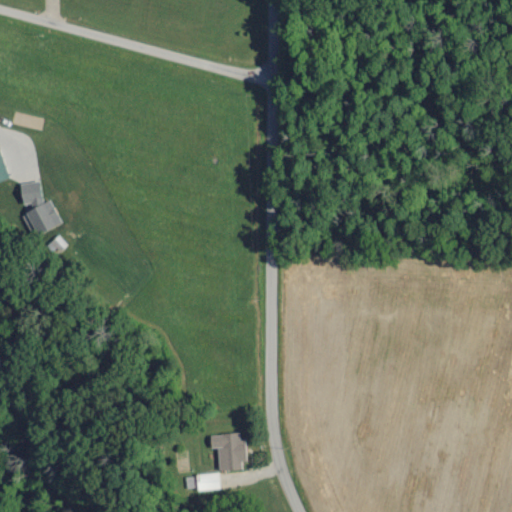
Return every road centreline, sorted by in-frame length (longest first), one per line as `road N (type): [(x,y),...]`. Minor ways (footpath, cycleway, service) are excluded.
road 1 (residential): [(298,511),(273,456),(265,371),(269,0)]
road 2 (residential): [(0,8),(267,73)]
